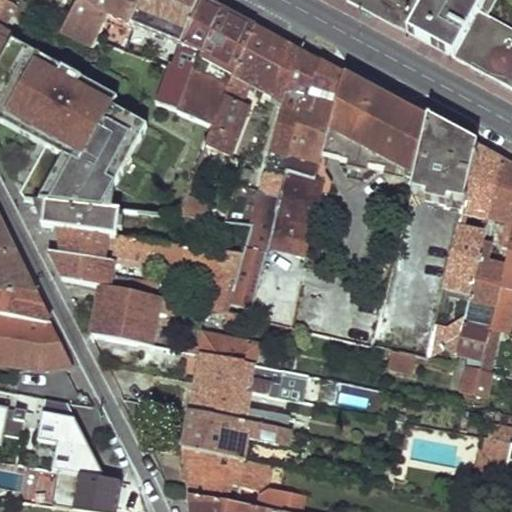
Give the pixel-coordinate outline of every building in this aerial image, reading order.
[(5,0),(0,0),(0,55),(12,34),(21,19),(25,12),(21,9),(10,27),(6,24),(16,6),(5,0)] [(78,0),(59,35),(86,51),(88,52),(97,37),(110,15),(126,22),(139,0),(78,0)] [(139,0),(126,22),(182,49),(183,46),(201,0),(139,0)] [(206,0),(201,0),(183,46),(203,56),(201,60),(232,74),(227,86),(193,71),(191,75),(175,67),(174,69),(160,104),(216,130),(237,77),(256,27),(227,11),(206,0)] [(511,0),(346,0),(480,72),(511,88),(511,0)] [(256,27),(237,77),(216,130),(207,153),(232,161),(246,113),(235,109),(246,81),(287,100),(300,51),(279,39),(256,27)] [(118,94),(12,34),(0,55),(0,115),(43,140),(16,185),(20,192),(49,196),(98,204),(145,122),(113,103),(118,94)] [(127,39),(123,48),(142,56),(146,48),(127,39)] [(312,57),(300,51),(287,100),(244,254),(229,310),(248,314),(270,241),(278,215),(323,64),(312,57)] [(341,75),(323,64),(278,215),(313,222),(323,183),(314,180),(320,158),(341,75)] [(385,99),(341,75),(320,158),(342,163),(340,169),(365,175),(366,167),(383,171),(381,178),(407,183),(422,118),(402,108),(385,99)] [(446,132),(422,118),(407,183),(404,193),(420,196),(418,202),(439,206),(440,200),(465,207),(481,152),(446,132)] [(481,152),(465,207),(490,214),(504,161),(493,155),(481,152)] [(511,165),(504,161),(490,214),(485,234),(470,291),(496,297),(511,236),(511,165)] [(49,196),(44,225),(51,226),(101,233),(117,235),(122,208),(98,204),(49,196)] [(206,206),(188,200),(183,213),(201,220),(206,206)] [(0,252),(20,256),(0,210),(0,252)] [(313,222),(278,215),(270,241),(307,248),(313,222)] [(51,226),(48,247),(61,273),(101,282),(107,283),(111,258),(98,256),(101,233),(51,226)] [(459,229),(445,285),(470,291),(485,234),(459,229)] [(213,273),(205,305),(229,310),(244,254),(117,235),(114,259),(213,273)] [(511,236),(496,297),(488,323),(511,328),(511,236)] [(0,252),(0,292),(39,300),(20,256),(0,252)] [(114,273),(111,284),(153,293),(155,282),(114,273)] [(101,282),(91,330),(148,341),(154,308),(172,312),(175,298),(153,293),(111,284),(107,283),(101,282)] [(0,292),(0,315),(51,325),(39,300),(0,292)] [(205,305),(203,315),(226,320),(229,310),(205,305)] [(436,319),(428,349),(445,338),(452,350),(454,351),(464,314),(465,307),(449,322),(436,319)] [(489,320),(464,314),(455,349),(480,356),(488,323),(489,320)] [(0,355),(37,362),(37,370),(74,367),(51,325),(0,315),(0,355)] [(201,331),(198,350),(253,361),(256,341),(201,331)] [(183,339),(182,347),(194,349),(195,342),(183,339)] [(412,351),(391,346),(387,364),(409,368),(412,351)] [(198,350),(194,375),(248,386),(313,399),(315,389),(250,377),(253,361),(198,350)] [(488,369),(466,364),(463,382),(484,386),(488,369)] [(194,375),(189,409),(290,428),(293,412),(246,402),(248,386),(194,375)] [(124,396),(138,424),(155,427),(159,403),(124,396)] [(0,407),(0,447),(2,435),(22,439),(27,413),(14,410),(12,420),(5,419),(7,409),(0,407)] [(189,409),(183,443),(246,455),(250,433),(288,441),(290,428),(189,409)] [(105,479),(76,422),(43,416),(38,443),(58,447),(53,470),(80,475),(105,479)] [(507,472),(511,447),(511,437),(487,433),(486,432),(483,445),(479,444),(475,466),(507,472)] [(246,455),(183,443),(191,497),(229,503),(234,478),(269,485),(274,460),(246,455)] [(14,463),(12,478),(45,484),(47,469),(14,463)] [(80,475),(74,509),(100,511),(118,511),(124,482),(105,479),(80,475)] [(264,488),(261,508),(282,511),(288,511),(292,492),(264,488)] [(191,497),(190,511),(282,511),(261,508),(229,503),(191,497)]
